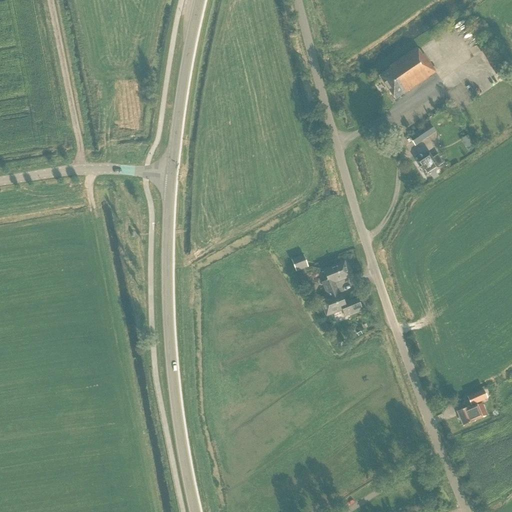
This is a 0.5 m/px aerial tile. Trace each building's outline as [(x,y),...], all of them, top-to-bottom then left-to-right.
[(422,55),(417,48),(389,67),(391,69),(379,76),(395,100),(436,73),(424,54),(422,55)] [(466,92),(460,83),(447,91),(453,100),(454,99),(461,108),(472,100),(467,91),(466,92)] [(436,132),(430,123),(409,137),(415,147),(436,132)] [(471,140),(467,134),(461,138),(465,144),(471,140)] [(438,155),(432,159),(429,154),(416,163),(426,178),(439,169),(437,167),(443,163),(438,155)] [(306,266),(302,256),(291,260),(294,271),(306,266)] [(322,283),(326,293),(338,289),(335,282),(349,277),(344,263),(324,271),(328,281),(322,283)] [(344,304),(338,289),(326,293),(328,299),(321,302),(327,316),(342,310),(345,317),(362,310),(358,299),(344,304)] [(472,406),(485,399),(482,392),(468,398),(472,406)] [(468,407),(457,412),(463,426),(482,418),(476,405),(469,409),(468,407)]
